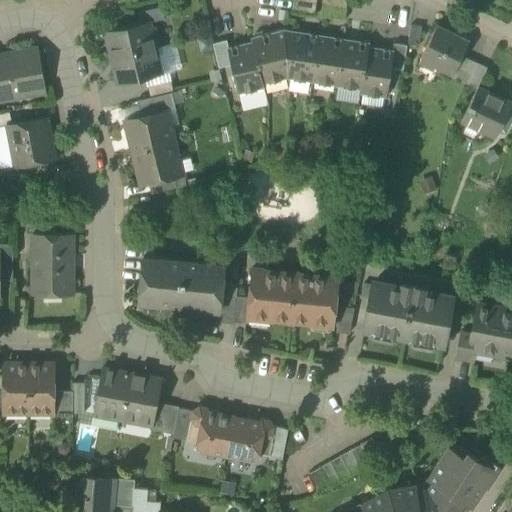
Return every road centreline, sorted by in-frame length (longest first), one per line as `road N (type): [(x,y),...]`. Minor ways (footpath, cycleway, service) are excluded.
road 1 (residential): [(511,413),(104,340)]
road 2 (residential): [(54,10),(103,193),(104,340)]
